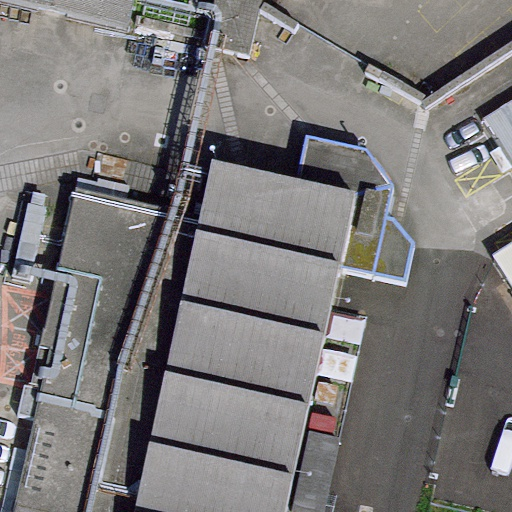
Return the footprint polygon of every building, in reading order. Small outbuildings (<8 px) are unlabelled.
[(0,0),(0,2),(127,31),(134,0),(0,0)] [(210,0),(147,0),(208,14),(210,0)] [(217,0),(207,49),(251,59),(262,11),(264,0),(217,0)] [(205,203),(218,142),(194,137),(186,174),(181,198),(205,203)] [(275,183),(218,170),(205,218),(171,369),(139,511),(295,511),(313,436),(339,312),(347,272),(411,286),(419,249),(399,223),(393,221),(399,191),(372,155),(311,142),(301,188),(275,183)] [(218,170),(275,183),(281,159),(223,146),(218,170)] [(79,190),(45,341),(171,369),(205,218),(79,190)] [(511,252),(495,263),(511,291),(511,252)] [(139,511),(171,369),(45,341),(35,386),(31,385),(23,419),(39,423),(20,506),(44,511),(139,511)] [(444,479),(440,499),(478,507),(493,436),(455,427),(444,479)] [(329,511),(346,444),(313,436),(295,511),(329,511)]
